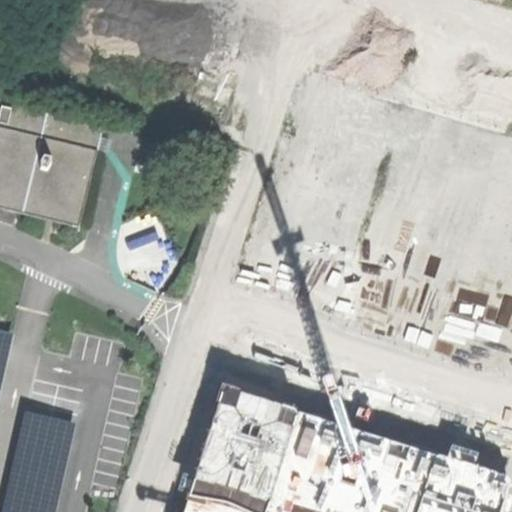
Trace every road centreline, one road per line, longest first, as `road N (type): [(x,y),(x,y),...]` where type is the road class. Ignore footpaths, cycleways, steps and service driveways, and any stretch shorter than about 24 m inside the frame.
road 1 (unclassified): [(294,29),(142,511)]
road 2 (unknown): [(205,311),(511,398)]
